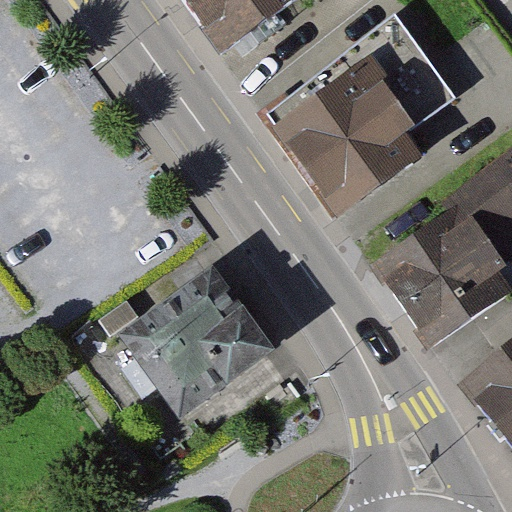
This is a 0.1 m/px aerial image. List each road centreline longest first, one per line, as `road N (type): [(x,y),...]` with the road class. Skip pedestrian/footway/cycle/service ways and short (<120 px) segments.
road 1 (secondary): [(111,0),(359,350)]
road 2 (secondary): [(482,511),(423,410),(359,350)]
road 3 (secondary): [(359,350),(373,430),(370,511)]
